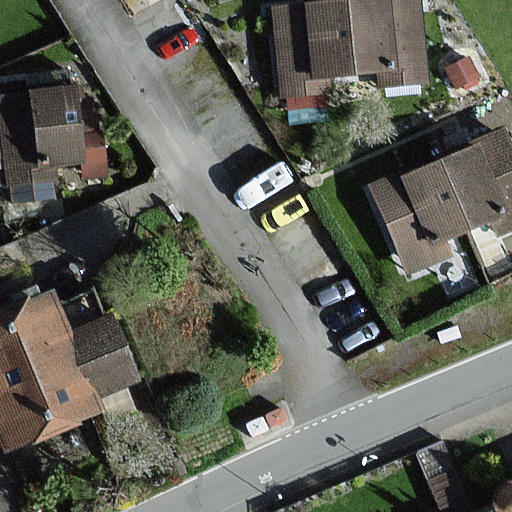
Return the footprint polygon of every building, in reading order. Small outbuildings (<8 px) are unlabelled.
[(421,0),(344,0),(322,3),(307,5),(276,7),(284,99),(334,95),(332,72),(382,67),(383,84),(428,80),(421,0)] [(74,88),(1,95),(11,201),(57,197),(53,160),(81,157),(74,88)] [(511,145),(505,128),(471,143),(473,147),(465,150),(406,175),(404,176),(402,172),(371,186),(409,273),(449,256),(441,238),(491,216),(500,235),(511,229),(511,145)] [(103,134),(82,135),(86,176),(107,174),(103,134)] [(110,317),(81,330),(70,334),(53,294),(0,315),(0,427),(8,446),(44,432),(100,408),(95,396),(136,379),(110,317)] [(511,511),(511,481),(506,484),(501,488),(497,494),(496,500),(497,507),(498,509),(491,511),(511,511)]
